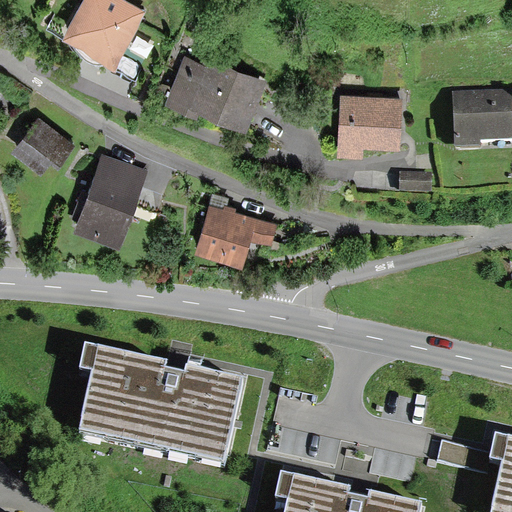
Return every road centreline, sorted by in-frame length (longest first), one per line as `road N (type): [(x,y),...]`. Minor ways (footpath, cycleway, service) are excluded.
road 1 (residential): [(484,241),(474,233),(348,224),(255,196),(151,152),(0,60)]
road 2 (tertiary): [(289,320),(0,283)]
road 3 (tertiary): [(511,368),(289,320)]
road 4 (residential): [(484,241),(315,283),(296,294),(289,320)]
